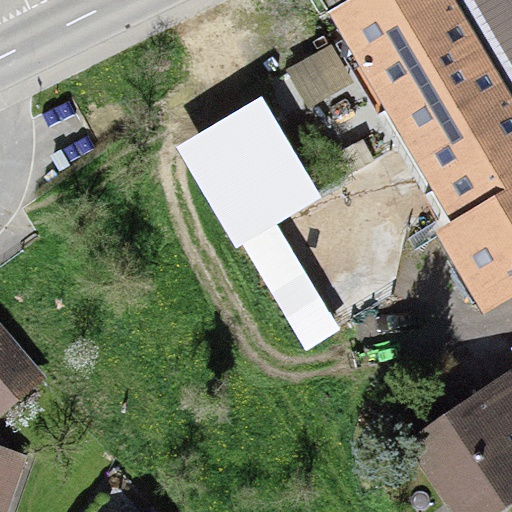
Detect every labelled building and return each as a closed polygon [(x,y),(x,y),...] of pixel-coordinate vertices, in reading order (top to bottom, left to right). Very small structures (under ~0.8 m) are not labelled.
[(511,0),(382,0),(341,25),(403,130),(492,77),(511,111),(511,0)] [(511,131),(510,128),(413,187),(486,315),(511,303),(511,131)] [(268,216),(236,233),(299,347),(331,329),(268,216)] [(0,339),(0,442),(51,398),(0,339)] [(511,511),(511,395),(510,392),(406,461),(439,511),(511,511)] [(0,511),(16,511),(28,475),(0,466),(0,511)]
